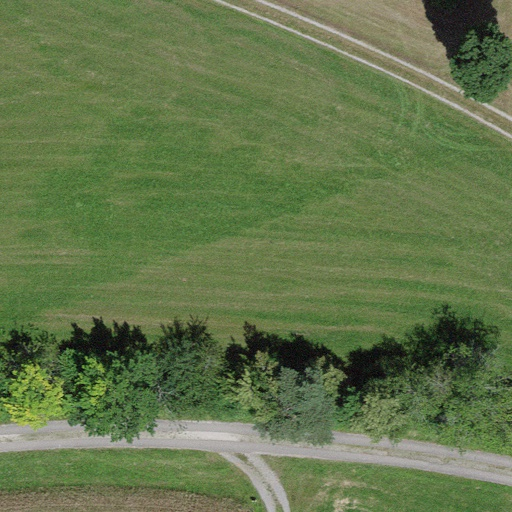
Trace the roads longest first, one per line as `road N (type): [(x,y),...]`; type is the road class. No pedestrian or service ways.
road 1 (residential): [(0,438),(229,435),(511,473)]
road 2 (track): [(511,128),(314,30),(233,0)]
